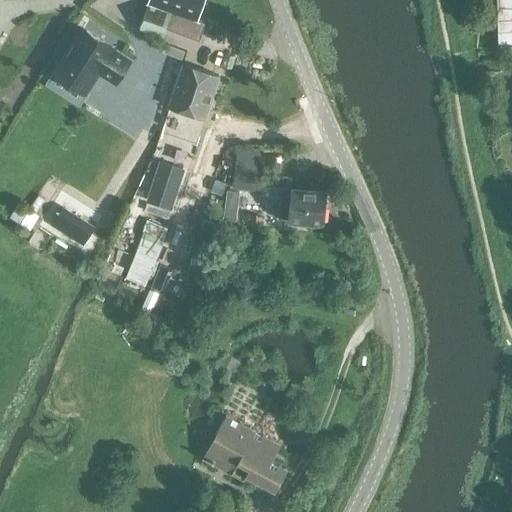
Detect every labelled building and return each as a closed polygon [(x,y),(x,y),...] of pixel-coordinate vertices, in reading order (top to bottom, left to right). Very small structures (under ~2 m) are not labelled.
[(148,0),(138,29),(189,48),(205,0),(148,0)] [(83,27),(54,73),(85,93),(98,73),(115,84),(131,58),(83,27)] [(220,76),(182,63),(168,106),(205,118),(220,76)] [(240,145),(236,172),(256,174),(259,172),(262,148),(240,145)] [(156,189),(153,195),(159,198),(158,200),(175,206),(187,176),(164,167),(155,188),(156,189)] [(215,180),(211,191),(222,194),(226,183),(215,180)] [(227,188),(226,218),(239,218),(239,188),(227,188)] [(326,192),(284,190),(281,219),(323,223),(326,192)] [(18,202),(9,217),(30,230),(39,215),(18,202)] [(251,215),(251,225),(261,227),(262,217),(251,215)] [(149,218),(127,275),(147,283),(169,226),(149,218)] [(226,415),(216,433),(223,437),(210,461),(244,480),(247,475),(275,490),(287,469),(267,458),(275,442),(226,415)]
